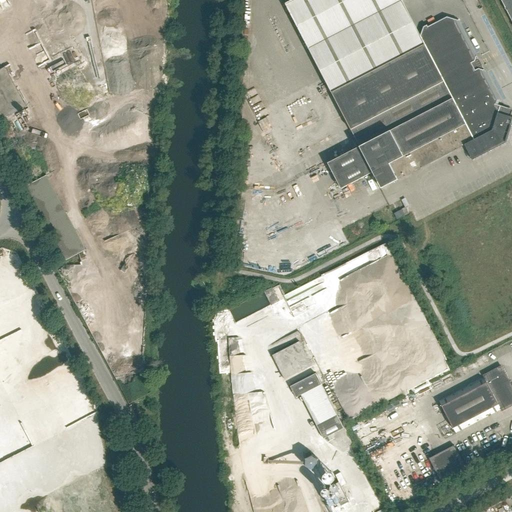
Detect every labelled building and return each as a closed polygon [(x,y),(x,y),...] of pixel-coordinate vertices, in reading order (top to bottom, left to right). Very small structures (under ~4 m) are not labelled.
[(424,26),(420,36),(401,0),(292,0),(284,4),(360,147),(327,163),(341,189),(373,173),(381,188),(464,145),(472,160),(507,142),(511,126),(511,116),(506,115),(508,108),(497,104),(500,99),(485,71),(484,69),(486,70),(486,69),(484,68),(485,65),(481,58),(478,57),(479,55),(478,55),(478,57),(458,19),(448,16),(429,26),(428,24),(424,26)] [(511,0),(501,0),(511,20),(511,0)] [(53,53),(57,60),(73,52),(69,44),(53,53)] [(83,66),(67,73),(70,80),(71,80),(73,85),(85,80),(84,79),(87,77),(83,66)] [(0,120),(24,107),(4,68),(0,70),(0,120)] [(330,109),(337,105),(328,89),(321,93),(330,109)] [(9,139),(5,130),(0,132),(0,137),(2,142),(9,139)] [(270,169),(260,173),(265,185),(275,181),(270,169)] [(68,257),(88,247),(48,172),(29,182),(68,257)] [(402,210),(394,214),(397,220),(405,216),(402,210)] [(388,218),(380,222),(383,227),(390,223),(388,218)] [(324,228),(333,246),(347,239),(337,221),(324,228)] [(264,291),(271,305),(279,301),(272,287),(264,291)] [(109,312),(99,318),(102,322),(112,317),(109,312)] [(112,340),(117,338),(123,353),(133,349),(131,345),(138,342),(134,332),(137,331),(134,323),(129,325),(126,318),(118,321),(120,326),(108,331),(112,340)] [(484,377),(438,400),(455,433),(500,409),(501,411),(511,405),(511,387),(501,365),(482,375),(484,377)] [(347,375),(347,371),(324,372),(324,382),(344,381),(344,375),(347,375)] [(290,387),(295,399),(321,385),(315,374),(290,387)] [(367,374),(363,377),(370,388),(374,385),(367,374)] [(344,429),(337,416),(316,426),(323,439),(344,429)] [(428,458),(442,485),(468,472),(453,445),(428,458)] [(312,455),(306,459),(305,466),(311,470),(318,467),(319,459),(312,455)] [(335,476),(339,482),(330,487),(331,487),(322,492),(330,507),(339,502),(341,506),(349,502),(341,487),(346,484),(341,473),(335,476)] [(393,499),(399,496),(396,490),(390,492),(393,499)]
